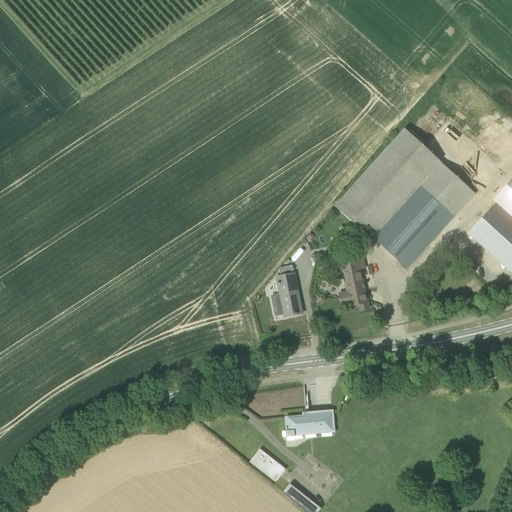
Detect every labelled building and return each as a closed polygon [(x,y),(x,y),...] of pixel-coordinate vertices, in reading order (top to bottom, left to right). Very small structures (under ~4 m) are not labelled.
[(476,131),(500,146),(504,139),(480,124),(476,131)] [(404,132),(337,206),(372,237),(408,269),(475,195),(440,163),(439,163),(404,132)] [(511,180),(494,201),(511,217),(511,180)] [(469,234),(510,272),(511,270),(511,219),(496,205),(469,234)] [(340,306),(350,304),(351,307),(359,305),(361,311),(371,309),(368,297),(367,297),(361,269),(366,268),(364,258),(342,263),(348,292),(338,294),(340,306)] [(285,317),(302,314),(294,274),(277,277),(280,294),(272,296),(276,316),(284,315),(285,317)] [(286,418),(287,431),(288,437),(335,433),(333,412),(309,414),(309,416),(286,418)] [(286,470),(260,450),(250,463),(276,483),(286,470)] [(308,511),(317,511),(321,507),(290,483),(283,492),(308,511)]
